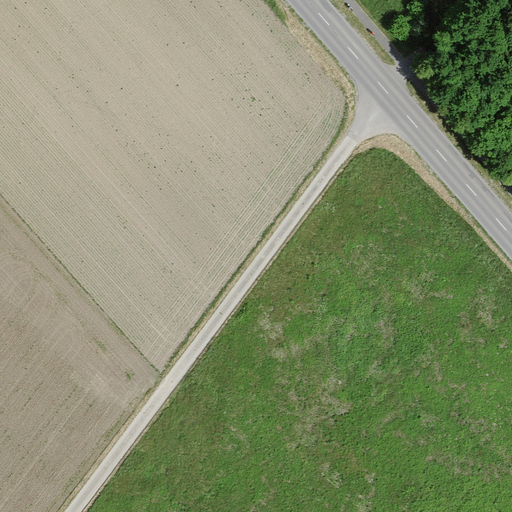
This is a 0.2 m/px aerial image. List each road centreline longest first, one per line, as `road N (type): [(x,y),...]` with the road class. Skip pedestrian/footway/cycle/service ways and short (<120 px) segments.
road 1 (track): [(425,46),(73,511)]
road 2 (secondary): [(307,0),(511,237)]
